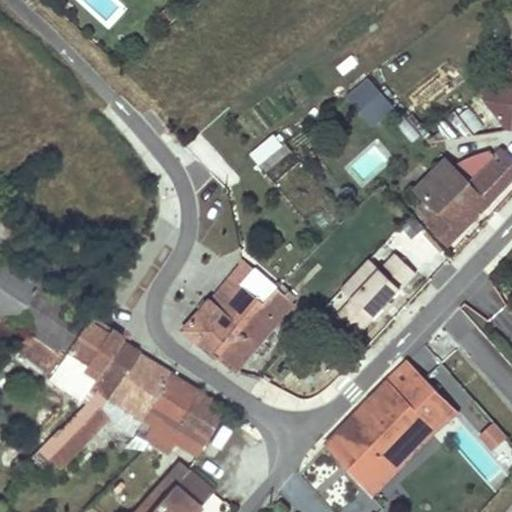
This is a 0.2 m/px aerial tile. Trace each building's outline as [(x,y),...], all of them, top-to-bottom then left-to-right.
[(511,131),(511,130),(511,84),(489,104),(509,129),(511,131)] [(357,89),(339,103),(344,109),(361,95),(357,89)] [(249,156),(269,176),(292,153),(272,133),(249,156)] [(448,164),(416,193),(424,201),(412,212),(446,249),(511,180),(511,159),(504,151),(496,159),(490,153),(488,153),(483,154),(476,156),(472,158),(466,161),(461,164),(457,168),(455,171),(448,164)] [(0,243),(16,230),(0,212),(0,243)] [(412,222),(392,239),(424,274),(443,258),(412,222)] [(379,269),(368,259),(338,292),(349,301),(333,319),(354,339),(370,320),(375,315),(397,291),(414,273),(393,254),(379,269)] [(217,359),(265,306),(272,297),(250,278),(256,271),(245,261),(183,333),(217,359)] [(0,269),(0,320),(11,329),(39,285),(7,263),(0,269)] [(28,338),(61,360),(89,319),(39,285),(11,329),(3,341),(15,350),(28,338)] [(265,306),(217,359),(235,373),(236,371),(295,303),(292,301),(296,296),(293,293),(288,297),(280,289),(272,297),(265,306)] [(90,388),(108,400),(139,355),(122,343),(123,341),(92,315),(89,319),(61,360),(50,377),(48,381),(57,387),(80,402),(90,388)] [(50,377),(61,360),(28,338),(15,350),(13,351),(50,377)] [(130,434),(133,429),(170,376),(171,375),(139,355),(108,400),(104,404),(50,458),(58,466),(110,417),(130,434)] [(325,445),(368,493),(437,434),(425,421),(446,403),(423,379),(406,362),(389,379),(325,445)] [(133,429),(143,437),(152,428),(180,445),(195,454),(206,437),(181,420),(197,394),(170,376),(133,429)] [(197,394),(181,420),(206,437),(223,409),(198,392),(197,394)] [(43,450),(50,458),(104,404),(97,397),(43,450)] [(437,434),(457,415),(446,403),(425,421),(437,434)] [(494,423),(477,437),(489,451),(506,438),(494,423)] [(180,445),(152,428),(143,437),(149,440),(172,454),(180,445)] [(197,509),(213,493),(189,470),(176,484),(184,490),(180,494),(197,509)] [(194,511),(197,509),(180,494),(184,490),(176,484),(151,511),(194,511)]
